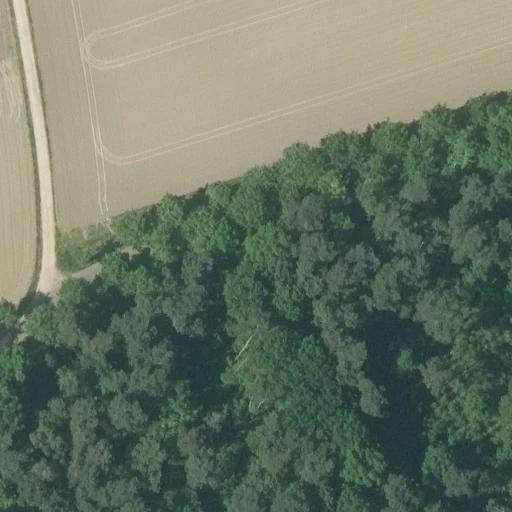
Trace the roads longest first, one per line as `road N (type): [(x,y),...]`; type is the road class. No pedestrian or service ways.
road 1 (unclassified): [(0,346),(66,290),(163,243),(511,130)]
road 2 (track): [(47,304),(48,190),(20,0)]
road 3 (track): [(357,511),(263,303)]
